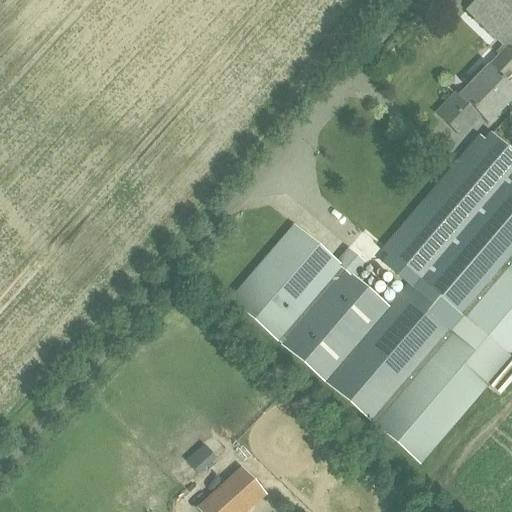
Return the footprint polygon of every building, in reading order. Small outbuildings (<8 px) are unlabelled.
[(511,0),(476,0),(467,10),(506,48),(488,67),(509,87),(511,83),(511,0)] [(511,98),(511,90),(509,87),(488,67),(460,96),(480,117),(487,124),(511,98)] [(480,117),(457,93),(437,114),(460,137),(480,117)] [(430,193),(381,251),(414,279),(419,283),(511,173),(511,153),(490,135),(485,141),(479,136),(430,193)] [(511,173),(419,283),(459,317),(511,254),(511,173)] [(281,345),(345,270),(337,262),(297,228),(232,304),(281,345)] [(356,279),(367,266),(347,250),(337,262),(345,270),(356,279)] [(511,255),(459,317),(509,360),(511,356),(511,255)] [(345,270),(281,345),(325,383),(339,367),(390,308),(356,279),(345,270)] [(339,367),(326,383),(371,421),(459,317),(419,283),(414,279),(390,308),(339,367)] [(509,360),(459,317),(371,422),(421,464),(509,360)] [(201,511),(246,511),(266,495),(245,471),(200,510),(201,511)]
